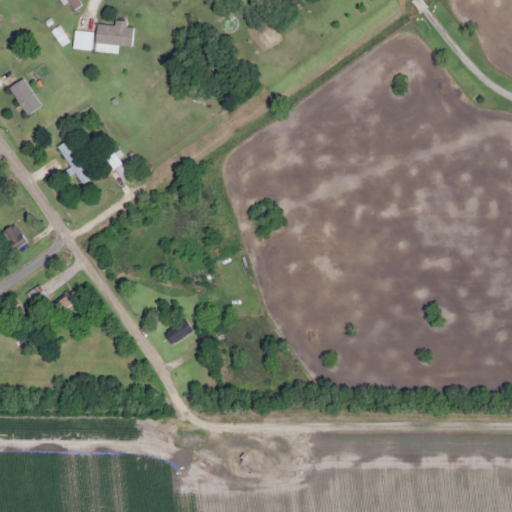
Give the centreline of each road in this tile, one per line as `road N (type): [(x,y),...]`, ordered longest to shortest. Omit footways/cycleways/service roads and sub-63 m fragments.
road 1 (residential): [(243,413),(205,392),(70,237),(0,138)]
road 2 (residential): [(138,194),(0,287)]
road 3 (residential): [(511,97),(465,64),(454,33),(422,0)]
